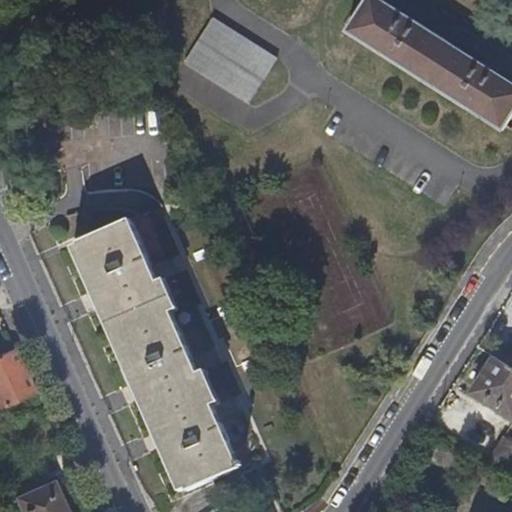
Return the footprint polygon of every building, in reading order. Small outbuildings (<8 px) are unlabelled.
[(511,118),(511,86),(376,0),(369,0),(348,34),(504,131),(511,118)] [(275,62),(213,22),(185,65),(247,105),(275,62)] [(160,281),(133,220),(79,243),(80,245),(76,247),(182,490),(190,487),(190,489),(221,476),(242,466),(216,406),(221,403),(207,370),(201,373),(174,312),(178,310),(165,278),(160,281)] [(0,407),(33,393),(12,348),(0,353),(0,407)] [(511,365),(497,356),(472,395),(511,420),(511,365)] [(511,441),(505,436),(490,460),(511,473),(511,441)] [(461,460),(438,446),(431,457),(453,472),(461,460)] [(65,511),(51,481),(14,497),(20,511),(65,511)] [(6,482),(0,483),(0,497),(10,494),(6,482)]
